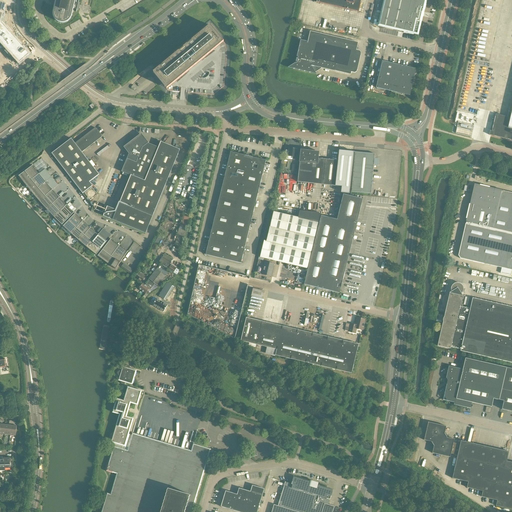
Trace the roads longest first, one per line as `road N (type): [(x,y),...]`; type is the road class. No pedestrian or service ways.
road 1 (unclassified): [(111,100),(46,156),(92,217),(146,240),(200,110)]
road 2 (unclassified): [(281,131),(247,268),(196,255),(228,128)]
road 3 (secondary): [(0,139),(187,0)]
road 4 (unclassified): [(210,111),(216,137),(178,305)]
road 5 (unclassified): [(294,463),(302,436),(225,407),(173,339)]
road 6 (unclassified): [(402,317),(245,280)]
road 7 (tertiary): [(402,317),(420,162)]
road 8 (unknown): [(460,358),(445,357),(434,371),(421,433),(423,448),(445,473)]
road 9 (unclassified): [(111,100),(25,32),(19,0)]
road 10 (unclassified): [(393,406),(511,430)]
